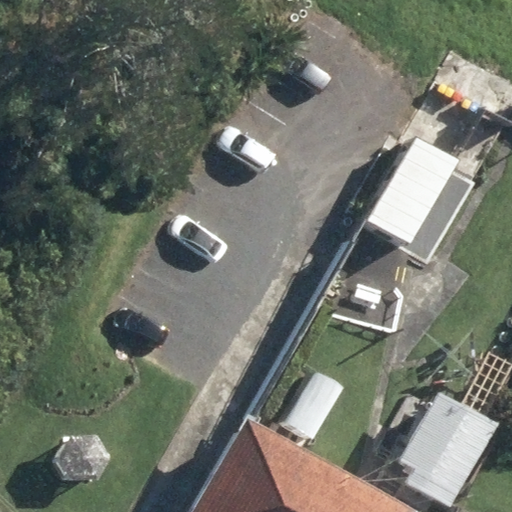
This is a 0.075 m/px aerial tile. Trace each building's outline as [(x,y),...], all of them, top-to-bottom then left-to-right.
[(147,0),(133,26),(209,70),(236,23),(196,0),(147,0)] [(294,0),(267,46),(355,102),(391,46),(319,0),(294,0)] [(337,227),(426,275),(507,118),(418,72),(337,227)] [(464,391),(486,403),(500,380),(478,367),(464,391)] [(334,388),(302,370),(269,428),(301,446),(334,388)] [(375,471),(430,504),(470,435),(407,399),(374,456),(382,460),(375,471)] [(356,511),(217,433),(170,511),(356,511)] [(52,489),(77,489),(91,469),(79,448),(54,446),(41,467),(52,489)]
